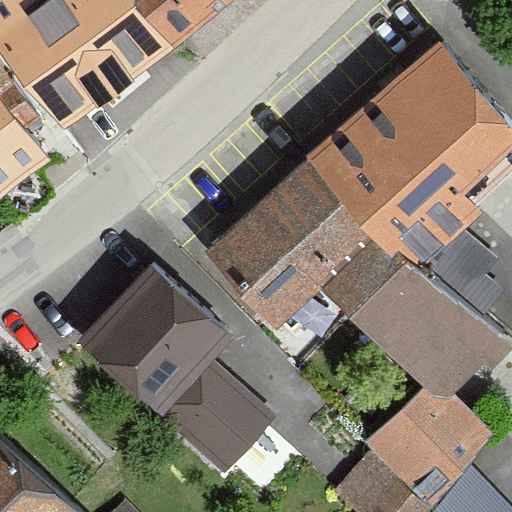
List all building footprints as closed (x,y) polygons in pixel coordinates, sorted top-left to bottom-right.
[(73,126),(186,40),(153,0),(0,0),(0,25),(31,67),(73,126)] [(153,0),(186,40),(232,0),(153,0)] [(322,142),(426,250),(511,168),(511,97),(448,30),(322,142)] [(79,144),(28,72),(0,34),(0,197),(1,199),(79,144)] [(364,307),(439,375),(458,391),(511,332),(426,250),(322,142),(215,245),(315,353),(364,307)] [(311,460),(221,366),(251,332),(159,249),(82,335),(175,417),(182,410),(269,501),(311,460)] [(458,391),(439,375),(370,435),(398,467),(360,511),(432,511),(441,502),(431,495),(500,431),(458,391)] [(92,511),(0,429),(0,511),(92,511)]
